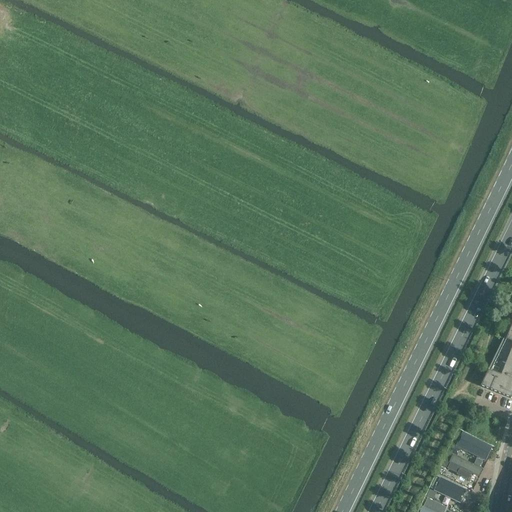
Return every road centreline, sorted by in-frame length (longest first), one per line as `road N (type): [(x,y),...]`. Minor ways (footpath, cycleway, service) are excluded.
road 1 (primary): [(511,164),(342,511)]
road 2 (primary): [(376,511),(511,228)]
